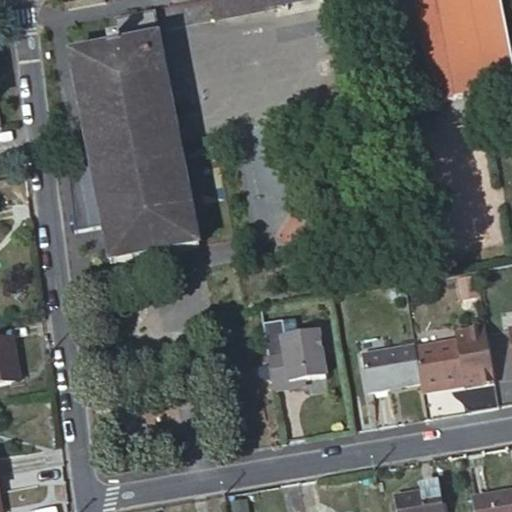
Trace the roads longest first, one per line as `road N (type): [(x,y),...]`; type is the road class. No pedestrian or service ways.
road 1 (residential): [(21,0),(87,501)]
road 2 (residential): [(87,501),(511,426)]
